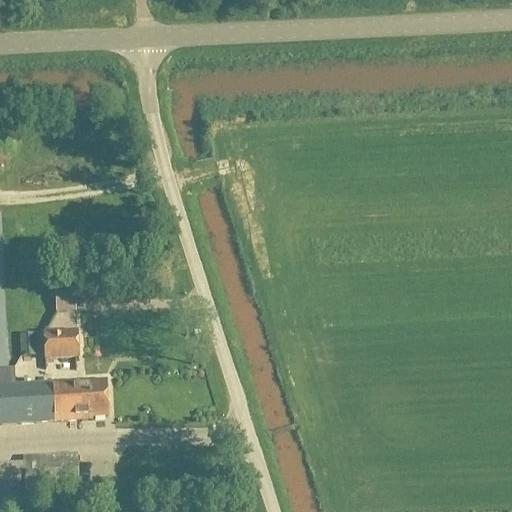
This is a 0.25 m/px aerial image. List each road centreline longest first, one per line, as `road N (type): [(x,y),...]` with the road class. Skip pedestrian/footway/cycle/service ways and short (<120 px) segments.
road 1 (unclassified): [(271,511),(156,151),(144,41)]
road 2 (unclassified): [(144,41),(511,21)]
road 3 (unclassified): [(0,47),(144,41)]
